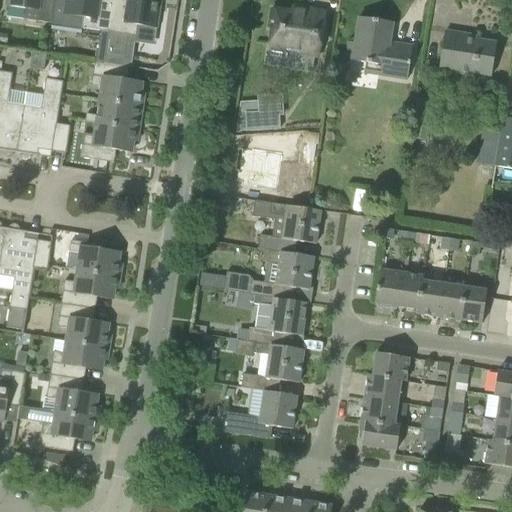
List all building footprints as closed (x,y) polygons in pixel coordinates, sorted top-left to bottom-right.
[(52,14),(54,0),(6,0),(5,6),(24,9),(23,20),(51,24),(52,14)] [(108,33),(113,3),(98,1),(98,0),(65,0),(64,15),(83,18),(81,29),(100,32),(97,51),(96,51),(94,63),(104,64),(108,33)] [(156,29),(160,2),(156,1),(156,0),(127,0),(127,5),(113,3),(108,33),(104,64),(128,68),(129,60),(121,59),(124,35),(135,37),(137,26),(156,29)] [(170,0),(165,0),(164,7),(175,8),(176,1),(170,0)] [(267,60),(297,65),(299,55),(318,58),(324,13),(291,8),(290,13),(271,10),(268,29),(271,30),(268,52),(267,60)] [(345,61),(376,66),(375,76),(406,81),(412,47),(389,43),(392,24),(358,18),(354,44),(347,43),(345,61)] [(437,74),(456,77),(457,72),(490,77),(496,43),(465,39),(466,35),(444,32),(437,74)] [(30,69),(43,71),(46,55),(32,53),(30,69)] [(101,89),(99,101),(142,107),(143,95),(140,94),(141,84),(119,80),(121,68),(128,69),(128,68),(104,64),(94,63),(90,87),(101,89)] [(13,153),(16,154),(24,107),(7,104),(12,75),(0,72),(0,144),(2,145),(1,151),(2,155),(4,157),(6,158),(10,158),(12,156),(13,153)] [(56,125),(63,82),(59,82),(48,80),(45,80),(40,109),(24,107),(16,154),(19,154),(19,157),(21,160),(24,161),(27,161),(30,159),(31,156),(32,150),(51,152),(55,125),(56,125)] [(411,140),(430,142),(436,102),(416,99),(411,140)] [(85,123),(95,124),(138,130),(138,127),(136,127),(137,121),(139,122),(142,107),(99,101),(97,117),(86,115),(85,123)] [(240,103),(238,114),(245,114),(246,132),(279,129),(277,110),(257,111),(257,102),(240,103)] [(484,117),(476,165),(494,168),(511,170),(511,121),(502,120),(484,117)] [(95,124),(94,136),(83,135),(79,159),(107,163),(109,150),(131,153),(132,142),(136,143),(138,130),(95,124)] [(69,127),(56,125),(55,125),(51,152),(65,155),(69,127)] [(241,150),(236,185),(276,191),(281,157),(291,158),(294,135),(251,137),(249,151),(241,150)] [(257,250),(263,251),(293,255),(295,242),(315,245),(320,212),(254,202),(251,217),(273,221),(271,238),(259,236),(257,250)] [(7,230),(4,229),(0,255),(0,289),(11,291),(5,328),(23,331),(33,269),(32,269),(37,241),(18,238),(19,232),(19,229),(17,226),(14,225),(11,225),(8,227),(7,230)] [(405,245),(407,233),(398,232),(396,243),(405,245)] [(407,233),(405,245),(408,245),(414,246),(416,234),(407,233)] [(439,250),(448,252),(450,239),(440,238),(439,250)] [(450,239),(448,252),(457,253),(459,240),(450,239)] [(51,244),(37,241),(32,269),(33,269),(46,271),(51,244)] [(79,254),(77,271),(119,278),(121,265),(117,265),(119,254),(94,250),(94,246),(70,242),(68,253),(79,254)] [(478,256),(480,248),(480,244),(471,242),(469,254),(478,256)] [(249,296),(253,296),(286,301),(288,288),(308,291),(313,258),(293,255),(263,251),(262,263),(269,264),(266,284),(253,282),(248,277),(226,273),(223,291),(249,296)] [(112,300),(113,290),(117,290),(119,278),(77,271),(75,283),(64,282),(60,305),(88,309),(90,297),(112,300)] [(374,304),(395,307),(400,274),(379,271),(374,304)] [(395,307),(416,310),(421,282),(422,282),(423,277),(400,274),(395,307)] [(416,315),(437,318),(442,285),(422,282),(421,282),(416,310),(416,315)] [(437,318),(459,322),(464,288),(442,285),(437,318)] [(464,288),(459,322),(481,325),(486,292),(464,288)] [(248,329),(246,343),(279,348),(281,334),(301,337),(306,304),(286,301),(253,296),(252,305),(256,306),(253,329),(248,329)] [(67,330),(65,342),(108,349),(110,336),(106,336),(108,325),(86,322),(88,310),(94,311),(94,310),(88,309),(60,305),(57,328),(67,330)] [(303,351),(279,348),(246,343),(236,341),(234,355),(249,357),(253,354),(259,355),(256,377),(265,378),(265,379),(298,384),(303,351)] [(106,361),(108,349),(65,342),(64,354),(53,353),(49,376),(77,380),(79,368),(100,371),(102,361),(106,361)] [(17,353),(15,367),(25,369),(27,355),(17,353)] [(405,379),(408,359),(375,354),(372,372),(372,376),(400,381),(400,382),(405,383),(405,379)] [(437,363),(436,372),(448,374),(449,365),(437,363)] [(457,366),(456,375),(468,377),(469,368),(457,366)] [(19,402),(23,383),(24,375),(0,370),(0,421),(3,422),(6,400),(19,402)] [(511,399),(511,374),(496,372),(494,391),(493,392),(493,397),(499,398),(511,399)] [(352,390),(363,392),(366,376),(355,374),(352,390)] [(240,389),(252,391),(254,377),(242,375),(240,389)] [(468,377),(456,375),(454,383),(466,385),(468,377)] [(95,407),(97,396),(75,393),(77,381),(77,380),(49,376),(45,399),(44,399),(42,411),(54,413),(97,420),(99,407),(95,407)] [(397,403),(400,382),(400,381),(372,376),(367,376),(363,399),(397,403)] [(221,433),(270,440),(271,427),(291,430),(296,397),(263,392),(259,419),(224,414),(221,433)] [(511,399),(499,398),(495,419),(511,421),(511,399)] [(395,414),(397,403),(363,399),(362,409),(360,421),(393,426),(395,414)] [(432,400),(431,408),(442,409),(444,401),(432,400)] [(452,405),(451,412),(462,414),(463,406),(452,405)] [(442,409),(431,408),(430,415),(441,417),(442,409)] [(462,414),(451,412),(449,420),(461,421),(462,414)] [(97,420),(54,413),(52,426),(42,424),(38,448),(65,452),(72,453),(74,440),(89,443),(91,432),(95,432),(97,420)] [(511,421),(495,419),(494,429),(492,442),(492,443),(511,446),(511,421)] [(395,452),(398,433),(398,432),(399,427),(393,426),(360,421),(357,439),(362,440),(361,446),(395,452)] [(511,469),(511,446),(492,443),(492,442),(487,441),(487,445),(487,446),(484,465),(485,465),(511,469)] [(425,443),(423,452),(436,454),(437,445),(425,443)] [(436,454),(423,452),(422,460),(434,462),(436,454)] [(442,463),(454,465),(455,456),(443,455),(442,463)] [(193,501),(204,503),(206,492),(195,490),(193,501)] [(263,511),(266,496),(245,493),(241,511),(263,511)] [(285,511),(288,500),(266,496),(263,511),(285,511)] [(308,511),(309,503),(288,500),(285,511),(308,511)] [(309,503),(308,511),(330,511),(331,507),(309,503)]
